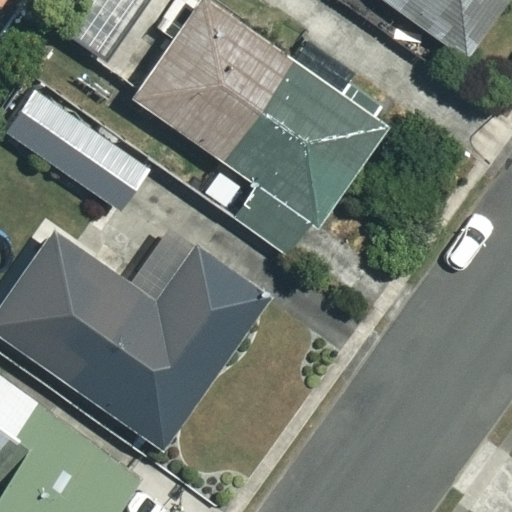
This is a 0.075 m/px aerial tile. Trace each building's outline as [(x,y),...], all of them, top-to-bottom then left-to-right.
[(370,115),(209,0),(183,0),(122,87),(210,149),(186,183),(276,247),(370,115)] [(491,0),(386,0),(457,49),(491,0)] [(137,159),(16,77),(0,101),(0,128),(109,201),(137,159)] [(0,332),(152,439),(257,288),(180,233),(143,286),(41,214),(0,273),(0,332)] [(0,511),(87,511),(125,462),(0,367),(0,511)]
